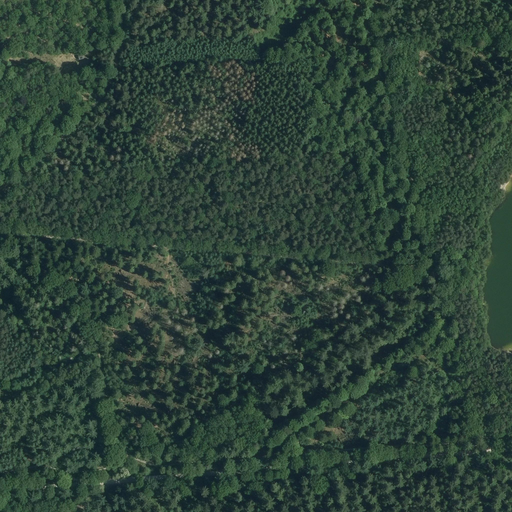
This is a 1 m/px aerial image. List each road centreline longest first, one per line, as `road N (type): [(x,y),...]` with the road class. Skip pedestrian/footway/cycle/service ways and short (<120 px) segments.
road 1 (track): [(375,0),(429,267),(0,232)]
road 2 (track): [(0,490),(511,448)]
road 3 (track): [(129,511),(86,307),(0,246)]
road 4 (track): [(429,267),(463,398),(478,511)]
road 5 (track): [(0,202),(102,97),(114,74),(122,0)]
